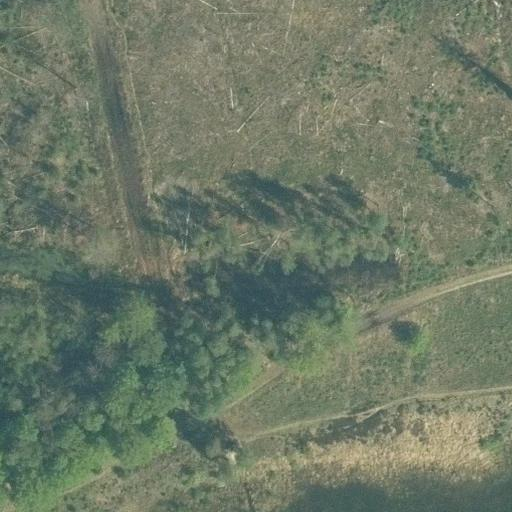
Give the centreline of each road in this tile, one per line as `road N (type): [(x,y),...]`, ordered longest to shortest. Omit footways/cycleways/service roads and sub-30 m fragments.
road 1 (track): [(183,426),(88,0)]
road 2 (track): [(183,426),(410,301),(511,269)]
road 3 (track): [(5,511),(183,426)]
